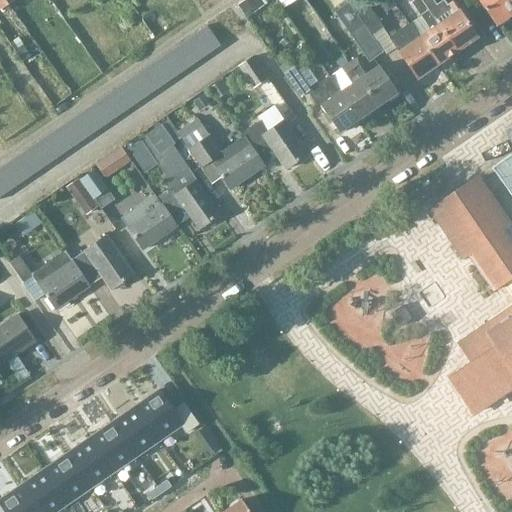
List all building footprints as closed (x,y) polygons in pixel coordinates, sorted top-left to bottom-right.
[(0,0),(0,9),(1,11),(9,6),(4,0),(0,0)] [(263,6),(258,0),(243,0),(237,4),(245,17),(263,6)] [(367,0),(373,12),(384,6),(381,0),(367,0)] [(420,37),(437,64),(457,50),(429,9),(428,10),(421,0),(414,0),(411,2),(430,30),(420,37)] [(429,9),(457,50),(477,37),(470,27),(475,23),(458,0),(453,0),(447,5),(443,0),(441,0),(436,4),(432,0),(421,0),(428,10),(429,9)] [(479,0),(496,24),(511,12),(511,4),(509,0),(479,0)] [(335,13),(368,60),(382,51),(348,3),(335,13)] [(359,15),(372,35),(382,28),(369,8),(359,15)] [(437,64),(420,37),(418,38),(408,24),(388,38),(416,78),(437,64)] [(205,26),(195,32),(209,52),(219,46),(205,26)] [(195,32),(186,39),(199,59),(209,52),(195,32)] [(186,39),(176,46),(189,66),(199,59),(186,39)] [(176,46),(166,53),(180,73),(189,66),(176,46)] [(166,53),(156,60),(170,80),(180,73),(166,53)] [(344,55),(337,60),(343,68),(350,64),(344,55)] [(267,78),(252,56),(237,67),(252,89),(267,78)] [(9,59),(0,64),(0,74),(2,78),(15,70),(9,59)] [(156,60),(146,67),(160,87),(170,80),(156,60)] [(350,64),(378,106),(398,92),(380,66),(368,75),(364,70),(363,71),(355,60),(350,64)] [(351,86),(341,93),(359,119),(378,106),(350,64),(343,68),(350,79),(348,81),(351,86)] [(146,67),(136,73),(150,93),(160,87),(146,67)] [(283,74),(299,97),(309,90),(294,67),(283,74)] [(136,73),(126,80),(140,100),(150,93),(136,73)] [(359,119),(341,93),(330,77),(319,85),(321,88),(311,95),(321,108),(322,107),(339,133),(359,119)] [(220,79),(210,86),(217,97),(228,90),(220,79)] [(126,80),(116,87),(130,107),(140,100),(126,80)] [(116,87),(107,94),(120,114),(130,107),(116,87)] [(192,100),(199,109),(209,102),(202,93),(192,100)] [(107,94),(97,101),(110,121),(120,114),(107,94)] [(97,101),(87,107),(101,127),(110,121),(97,101)] [(87,107),(77,114),(91,134),(101,127),(87,107)] [(77,114),(67,121),(81,141),(91,134),(77,114)] [(168,120),(128,147),(145,173),(157,165),(169,182),(188,169),(171,144),(180,138),(168,120)] [(240,133),(243,136),(263,165),(276,156),(285,169),(306,154),(282,121),(267,132),(259,120),(240,133)] [(67,121),(57,128),(71,148),(81,141),(67,121)] [(201,125),(182,139),(201,167),(209,162),(229,190),(263,166),(263,165),(243,136),(220,152),(201,125)] [(511,127),(503,133),(511,144),(511,150),(491,165),(511,195),(511,127)] [(57,128),(47,135),(61,155),(71,148),(57,128)] [(47,135),(37,141),(51,161),(61,155),(47,135)] [(37,141),(27,148),(41,168),(51,161),(37,141)] [(120,146),(106,155),(116,170),(130,160),(120,146)] [(27,148),(18,155),(31,175),(41,168),(27,148)] [(18,155),(8,162),(21,182),(31,175),(18,155)] [(8,162),(0,167),(0,171),(12,189),(21,182),(8,162)] [(511,195),(491,165),(429,207),(463,257),(469,253),(477,264),(475,266),(492,291),(502,284),(511,299),(511,306),(460,342),(473,359),(447,377),(472,413),(511,385),(511,195)] [(158,199),(162,206),(177,227),(190,217),(199,230),(221,216),(188,169),(169,182),(167,184),(171,190),(158,199)] [(108,189),(94,170),(79,180),(93,200),(108,189)] [(0,171),(0,192),(2,195),(12,189),(0,171)] [(77,179),(67,186),(74,196),(84,189),(77,179)] [(155,195),(122,218),(129,229),(128,229),(143,251),(178,228),(177,227),(162,206),(158,199),(155,195)] [(24,218),(22,219),(30,231),(41,223),(33,211),(24,218)] [(0,220),(0,224),(7,237),(24,228),(15,212),(0,220)] [(0,234),(0,249),(10,245),(3,233),(0,234)] [(72,261),(89,286),(102,276),(112,290),(133,276),(106,237),(72,261)] [(89,286),(72,261),(72,260),(71,261),(64,250),(31,273),(56,310),(90,287),(89,286)] [(18,258),(9,264),(22,284),(32,277),(27,270),(18,258)] [(402,305),(389,314),(399,328),(411,319),(402,305)] [(0,366),(34,343),(16,317),(0,327),(0,366)] [(157,390),(133,407),(158,442),(180,426),(185,432),(196,424),(182,404),(171,411),(157,390)] [(133,407),(111,422),(135,457),(158,442),(133,407)] [(111,422),(87,439),(112,474),(135,457),(111,422)] [(87,439),(65,454),(89,489),(112,474),(87,439)] [(65,454),(42,470),(67,505),(89,489),(65,454)] [(42,470),(20,486),(38,511),(56,511),(67,505),(42,470)] [(165,480),(156,487),(160,494),(170,487),(165,480)] [(38,511),(20,486),(0,499),(0,507),(3,511),(38,511)] [(156,487),(146,494),(151,500),(160,494),(156,487)] [(225,511),(248,511),(241,501),(225,511)]
